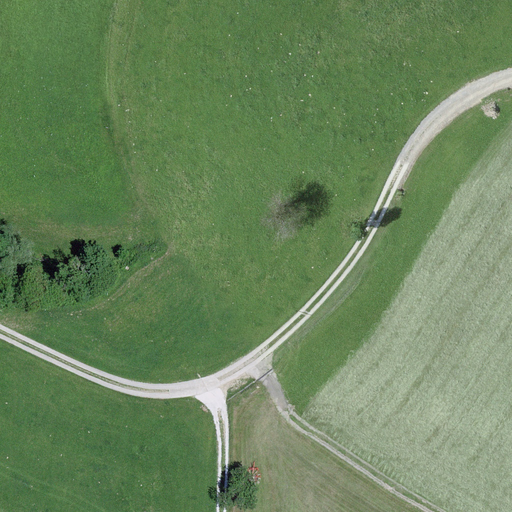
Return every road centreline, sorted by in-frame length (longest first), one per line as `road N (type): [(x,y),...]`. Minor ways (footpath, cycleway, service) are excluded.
road 1 (track): [(511,76),(438,114),(343,268),(259,358),(211,387),(142,392),(74,369),(0,328)]
road 2 (track): [(259,358),(284,409),(433,511)]
road 3 (track): [(219,511),(224,423),(211,387)]
